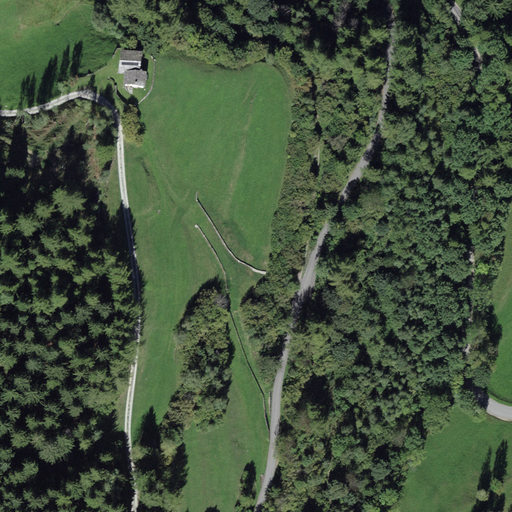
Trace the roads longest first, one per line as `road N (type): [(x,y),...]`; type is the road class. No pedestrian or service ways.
road 1 (unclassified): [(385,0),(394,54),(383,125),(312,261),(284,357),(276,457),(262,511)]
road 2 (track): [(135,511),(128,449),(140,309),(118,110),(88,92),(0,113)]
road 3 (unclassified): [(511,412),(485,401),(470,377),(480,86),(475,51),(452,0)]
road 4 (track): [(312,261),(309,221),(324,132),(312,68),(292,50),(248,37),(185,0)]
road 5 (track): [(325,511),(329,419),(309,273)]
